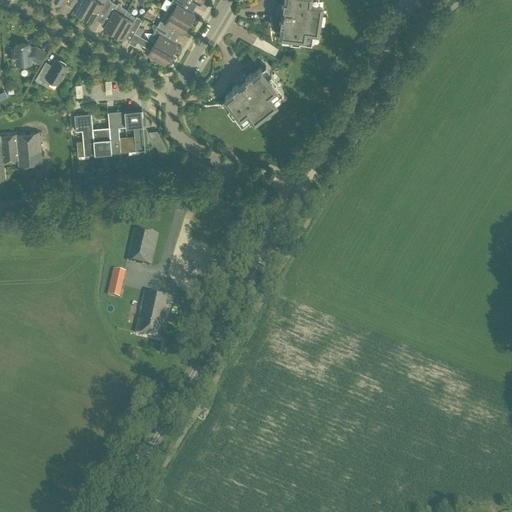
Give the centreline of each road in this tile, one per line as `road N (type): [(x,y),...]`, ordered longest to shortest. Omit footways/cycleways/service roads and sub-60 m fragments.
road 1 (secondary): [(111,511),(299,188)]
road 2 (residential): [(0,205),(191,189),(214,185),(228,168)]
road 3 (secondary): [(299,188),(415,0)]
road 4 (residential): [(6,0),(173,96)]
